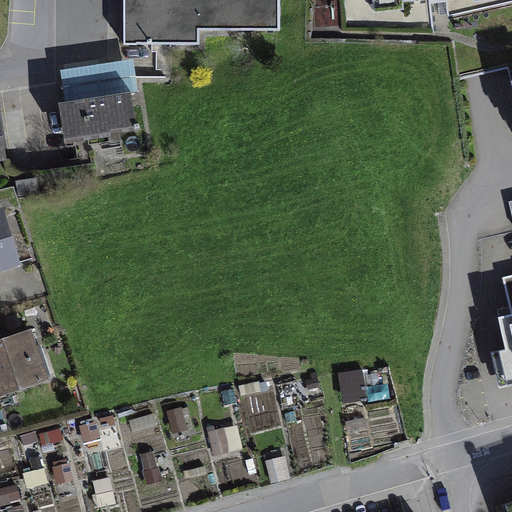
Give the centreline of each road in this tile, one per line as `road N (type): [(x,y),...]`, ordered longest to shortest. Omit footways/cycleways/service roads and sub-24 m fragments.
road 1 (residential): [(456,460),(444,397),(464,289),(461,222),(477,198)]
road 2 (residential): [(456,460),(284,511)]
